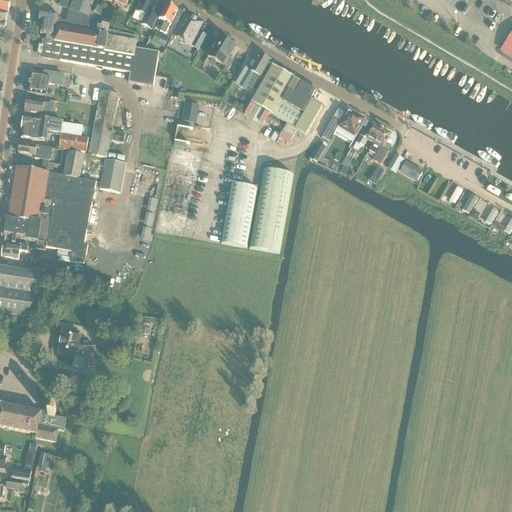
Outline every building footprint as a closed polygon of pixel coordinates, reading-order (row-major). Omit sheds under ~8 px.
[(10,2),(0,0),(0,11),(8,13),(10,2)] [(91,13),(95,0),(73,0),(72,3),(70,11),(89,18),(91,13)] [(104,0),(95,0),(91,13),(100,17),(106,0),(104,0)] [(152,30),(158,17),(152,14),(158,1),(155,0),(141,0),(135,12),(145,17),(141,25),(152,30)] [(70,11),(72,3),(65,1),(63,8),(70,11)] [(170,25),(178,11),(166,5),(158,20),(159,20),(165,23),(161,31),(166,33),(170,25)] [(45,40),(45,41),(55,42),(57,28),(92,34),(93,27),(92,27),(93,24),(94,21),(69,11),(67,22),(58,21),(59,16),(41,12),(39,22),(42,22),(40,34),(46,35),(45,41),(45,40)] [(0,27),(6,28),(8,15),(0,13),(0,27)] [(186,14),(174,38),(192,47),(204,23),(186,14)] [(55,42),(45,41),(42,58),(130,74),(128,83),(153,88),(159,53),(135,49),(137,37),(108,32),(108,28),(102,27),(103,26),(93,24),(92,27),(93,27),(92,34),(57,28),(55,42)] [(169,39),(158,33),(153,43),(165,49),(169,39)] [(207,36),(200,33),(193,47),(199,50),(207,36)] [(511,34),(501,51),(511,57),(511,34)] [(224,67),(235,48),(219,38),(208,58),(224,67)] [(261,76),(270,61),(260,56),(251,71),(243,67),(233,83),(246,91),(248,87),(257,92),(265,78),(261,76)] [(251,104),(256,106),(248,119),(258,125),(266,112),(270,114),(265,122),(282,132),(286,125),(306,136),(322,108),(310,101),(316,92),(272,67),(251,104)] [(31,74),(28,93),(46,96),(47,85),(61,87),(63,75),(44,72),(43,76),(31,74)] [(107,159),(119,95),(101,92),(88,155),(107,159)] [(244,95),(240,101),(249,106),(253,97),(249,95),(248,97),(244,95)] [(52,118),(54,106),(26,101),(25,113),(42,116),(52,118)] [(196,124),(199,106),(185,103),(182,121),(196,124)] [(327,131),(323,138),(330,142),(334,135),(351,144),(355,137),(356,137),(365,120),(348,110),(341,123),(334,119),(327,131)] [(81,137),(82,127),(63,124),(63,123),(42,120),(41,123),(36,122),(36,120),(24,118),(22,131),(21,139),(39,142),(39,141),(46,142),(47,138),(48,132),(61,134),(81,137)] [(367,141),(372,143),(381,129),(372,124),(364,138),(360,136),(356,144),(363,148),(367,141)] [(381,129),(372,143),(374,144),(369,152),(376,155),(373,161),(381,165),(384,160),(389,152),(383,149),(391,135),(381,129)] [(126,135),(114,132),(112,142),(124,144),(126,135)] [(89,139),(61,135),(59,149),(87,153),(89,139)] [(320,156),(325,146),(320,143),(314,153),(320,156)] [(51,162),(53,149),(20,144),(18,154),(35,157),(35,159),(51,162)] [(357,153),(351,149),(347,157),(352,161),(357,153)] [(37,243),(36,247),(46,249),(72,254),(70,264),(84,266),(88,248),(84,247),(96,184),(80,180),(84,158),(68,154),(64,178),(49,175),(16,168),(9,218),(8,218),(5,238),(4,244),(25,248),(27,241),(37,243)] [(405,161),(396,155),(388,169),(397,175),(405,161)] [(120,194),(126,165),(105,161),(100,190),(120,194)] [(417,182),(422,172),(407,163),(401,173),(417,182)] [(280,255),(293,175),(263,170),(249,250),(280,255)] [(192,191),(191,184),(197,183),(195,174),(185,176),(186,182),(185,182),(187,192),(192,191)] [(490,190),(500,194),(503,189),(492,184),(490,190)] [(247,249),(258,189),(232,185),(221,245),(247,249)] [(448,200),(455,204),(463,190),(456,187),(448,200)] [(178,200),(187,200),(187,190),(178,191),(178,200)] [(462,211),(469,215),(477,200),(471,196),(462,211)] [(484,223),(491,226),(498,211),(491,208),(484,223)] [(151,224),(154,215),(147,213),(144,222),(151,224)] [(478,215),(475,221),(482,223),(484,217),(478,215)] [(511,217),(502,231),(509,235),(511,230),(511,217)] [(149,239),(150,228),(143,228),(142,239),(149,239)] [(25,248),(4,244),(2,257),(18,260),(20,253),(27,254),(28,248),(25,248)] [(0,268),(0,314),(25,319),(36,301),(40,275),(0,268)] [(88,315),(106,319),(107,311),(89,308),(88,315)] [(116,315),(110,313),(106,328),(118,331),(121,318),(116,317),(116,315)] [(58,354),(75,358),(73,367),(82,369),(85,359),(93,360),(95,348),(87,347),(88,345),(79,343),(81,336),(63,332),(58,354)] [(65,433),(67,421),(55,418),(57,412),(50,410),(49,414),(42,412),(42,414),(0,405),(0,407),(0,428),(36,437),(36,440),(57,445),(59,432),(65,433)] [(38,468),(46,470),(49,456),(41,454),(38,468)] [(31,471),(17,469),(15,480),(30,482),(31,471)] [(24,483),(8,480),(6,489),(22,491),(24,483)]
